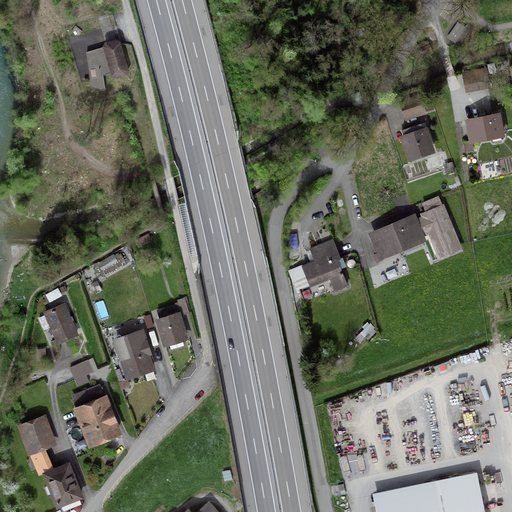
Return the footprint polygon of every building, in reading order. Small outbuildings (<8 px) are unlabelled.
[(119,42),(116,40),(105,44),(104,46),(105,50),(86,53),(92,92),(105,90),(103,75),(112,73),(112,75),(115,77),(126,74),(128,71),(119,42)] [(428,41),(417,45),(421,58),(433,54),(428,41)] [(463,72),(466,92),(490,87),(486,68),(463,72)] [(399,101),(405,119),(427,113),(421,95),(399,101)] [(499,112),(466,120),(471,142),(504,135),(499,112)] [(422,124),(402,131),(411,158),(431,151),(422,124)] [(317,152),(310,157),(314,164),(322,159),(317,152)] [(452,162),(443,166),(447,174),(455,171),(452,162)] [(443,205),(420,214),(421,217),(418,218),(425,236),(429,234),(439,259),(462,250),(443,205)] [(382,260),(428,242),(425,236),(418,218),(416,214),(371,233),(382,260)] [(345,267),(334,238),(311,247),(316,260),(302,265),(309,281),(345,267)] [(123,251),(96,261),(100,274),(127,264),(123,251)] [(57,345),(79,336),(65,303),(43,313),(57,345)] [(181,311),(156,318),(165,346),(189,339),(181,311)] [(147,324),(140,326),(143,338),(151,336),(147,324)] [(127,380),(156,371),(148,347),(119,357),(127,380)] [(93,356),(70,366),(77,383),(100,373),(93,356)] [(72,406),(86,445),(123,431),(108,392),(72,406)] [(46,414),(17,424),(28,454),(33,452),(47,447),(57,443),(46,414)] [(33,452),(40,470),(54,464),(47,447),(33,452)] [(70,459),(42,469),(56,507),(84,497),(70,459)] [(486,511),(479,473),(373,494),(376,511),(486,511)]
